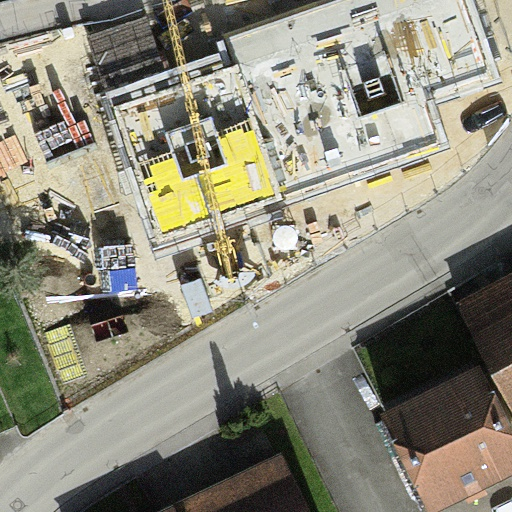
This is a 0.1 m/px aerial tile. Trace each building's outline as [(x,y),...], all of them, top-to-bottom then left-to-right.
[(321,0),(205,41),(218,77),(265,211),(276,242),(436,185),(425,155),(488,133),(441,0),(321,0)] [(101,118),(158,98),(137,38),(80,58),(101,118)] [(101,118),(148,252),(265,211),(218,77),(158,98),(101,118)] [(3,183),(0,190),(0,236),(15,242),(33,193),(3,183)] [(511,280),(449,311),(511,440),(511,280)] [(466,380),(370,426),(411,511),(423,511),(510,471),(466,380)] [(295,511),(276,469),(179,511),(295,511)]
